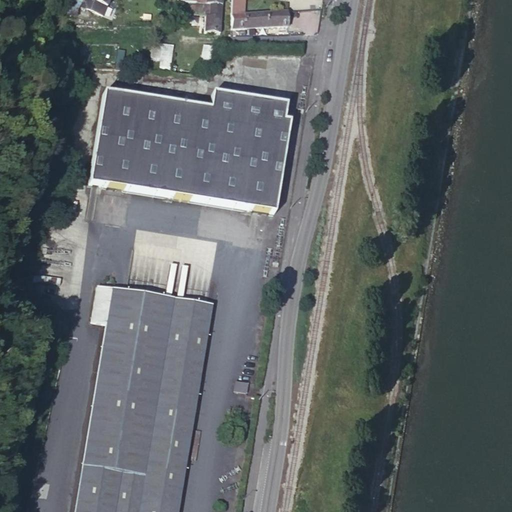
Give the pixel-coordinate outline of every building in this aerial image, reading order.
[(79,6),(81,0),(73,0),(73,2),(67,0),(42,0),(41,3),(74,17),(79,6)] [(81,0),(79,6),(101,16),(109,0),(81,0)] [(205,4),(196,4),(196,10),(211,11),(211,16),(206,16),(205,32),(220,33),(222,6),(205,4)] [(287,28),(286,13),(244,14),(244,28),(287,28)] [(231,15),(231,29),(244,28),(244,14),(242,14),(239,14),(231,15)] [(224,67),(225,50),(215,49),(213,49),(212,52),(212,63),(211,65),(224,67)] [(162,77),(171,77),(172,51),(163,51),(162,77)] [(212,52),(203,51),(202,62),(212,63),(212,52)] [(134,65),(133,75),(146,76),(147,66),(134,65)] [(210,109),(104,89),(86,182),(273,217),(291,124),(285,123),(288,106),(214,92),(210,109)] [(42,239),(41,254),(73,257),(75,242),(42,239)] [(178,511),(219,293),(119,274),(116,289),(110,324),(73,511),(178,511)] [(110,324),(116,289),(101,286),(94,322),(110,324)] [(244,395),(246,385),(236,383),(234,394),(244,395)]
